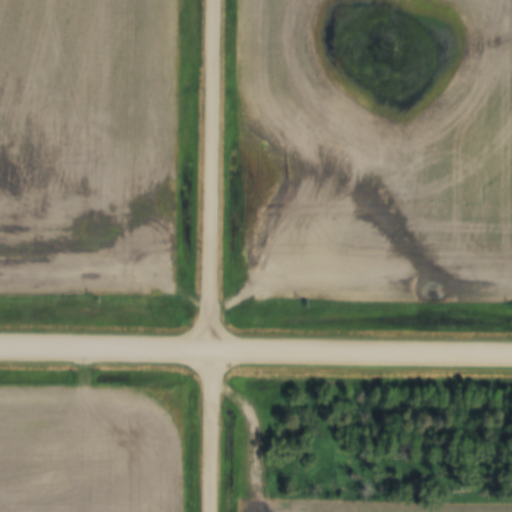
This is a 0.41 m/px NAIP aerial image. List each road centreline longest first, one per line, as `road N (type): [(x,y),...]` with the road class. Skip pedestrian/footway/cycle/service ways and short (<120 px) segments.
road 1 (residential): [(511,353),(0,346)]
road 2 (residential): [(205,511),(208,0)]
